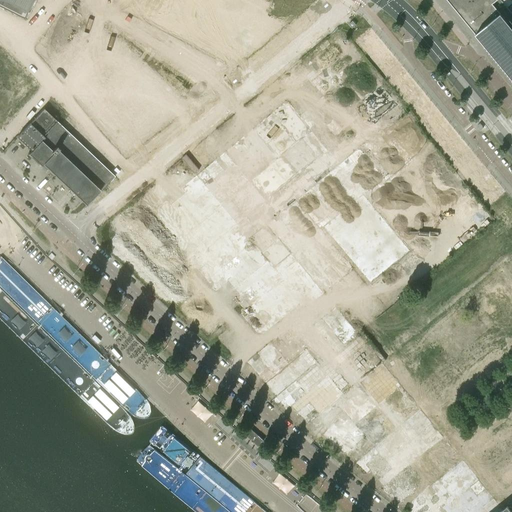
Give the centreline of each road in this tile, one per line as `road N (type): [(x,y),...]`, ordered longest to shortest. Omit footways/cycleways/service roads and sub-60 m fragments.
road 1 (residential): [(381,511),(73,236)]
road 2 (residential): [(18,261),(301,511)]
road 3 (residential): [(73,236),(347,0)]
road 4 (unknown): [(461,444),(396,360),(498,278),(511,287)]
road 5 (residential): [(405,24),(414,64),(511,179)]
road 6 (secondary): [(405,24),(511,152)]
